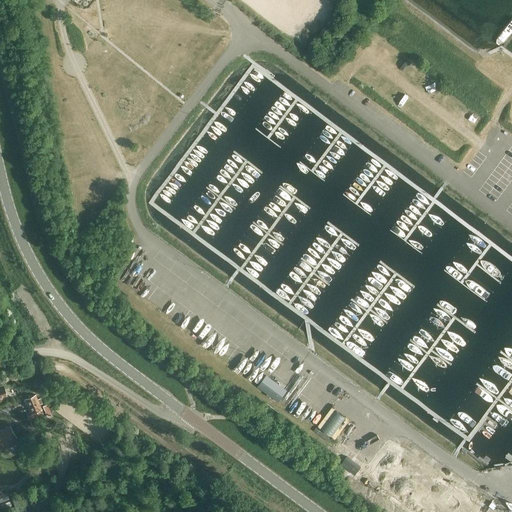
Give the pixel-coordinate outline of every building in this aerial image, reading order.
[(359,67),(368,74),(380,59),(367,49),(359,59),(363,62),(359,67)] [(278,401),(286,391),(266,375),(258,386),(278,401)] [(31,413),(32,412),(34,417),(43,413),(35,394),(25,399),(31,413)] [(42,406),(47,416),(50,415),(46,404),(42,406)] [(43,416),(30,422),(32,426),(40,423),(39,421),(44,419),(43,416)] [(0,443),(5,440),(7,444),(17,439),(9,425),(0,429),(0,443)] [(39,451),(37,447),(32,449),(38,460),(47,455),(43,449),(39,451)] [(361,467),(354,476),(382,497),(389,488),(361,467)] [(404,511),(427,511),(431,508),(399,484),(387,500),(404,511)] [(448,485),(431,508),(437,511),(441,511),(447,505),(455,511),(477,511),(480,508),(463,496),(461,493),(457,491),(448,485)] [(0,502),(9,499),(6,491),(0,493),(0,502)] [(12,501),(16,511),(22,511),(18,499),(12,501)]
